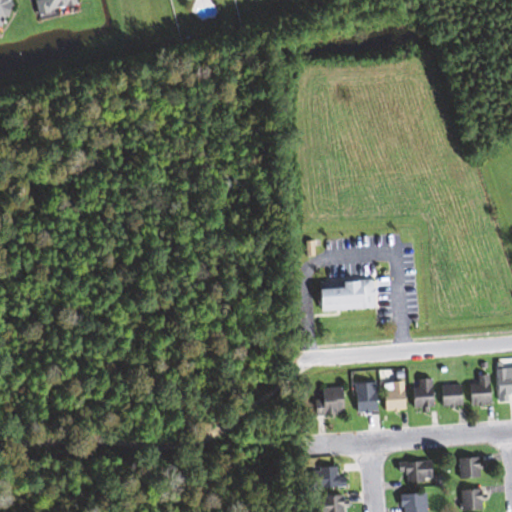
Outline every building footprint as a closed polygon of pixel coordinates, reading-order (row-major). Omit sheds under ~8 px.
[(0,0),(0,23),(6,26),(13,0),(0,0)] [(38,0),(41,12),(83,4),(82,0),(38,0)] [(378,308),(377,278),(320,282),(322,311),(378,308)] [(511,368),(493,369),(493,402),(505,402),(505,394),(511,394),(511,368)] [(474,384),(464,385),(465,405),(487,404),(486,375),(474,376),(474,384)] [(420,387),(414,387),(414,406),(437,406),(437,378),(420,378),(420,387)] [(386,381),(386,410),(408,410),(408,381),(386,381)] [(380,411),(379,382),(357,383),(358,412),(380,411)] [(459,406),(459,386),(443,386),(443,406),(459,406)] [(318,415),(347,413),(346,387),(325,388),(325,399),(317,399),(318,415)] [(456,478),(479,478),(479,458),(455,458),(456,478)] [(393,473),(402,473),(402,481),(429,481),(429,462),(393,462),(393,473)] [(348,475),(340,476),(339,466),(318,467),(319,489),(349,487),(348,475)] [(480,510),(480,490),(457,490),(457,510),(480,510)] [(422,511),(423,494),(396,494),(395,511),(422,511)] [(346,511),(347,496),(317,496),(317,511),(346,511)]
